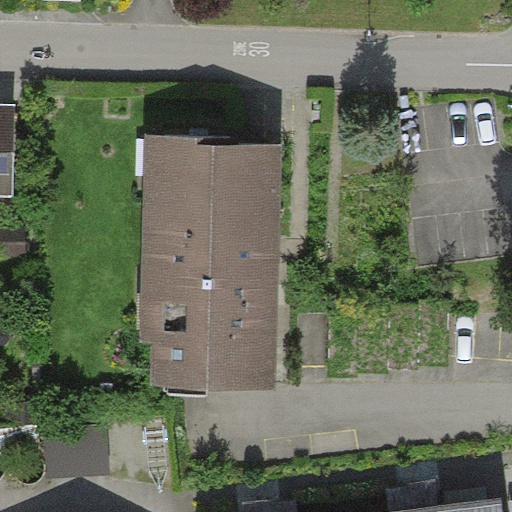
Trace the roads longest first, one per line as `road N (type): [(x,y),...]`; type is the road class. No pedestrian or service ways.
road 1 (residential): [(0,49),(511,64)]
road 2 (unknown): [(511,410),(197,428)]
